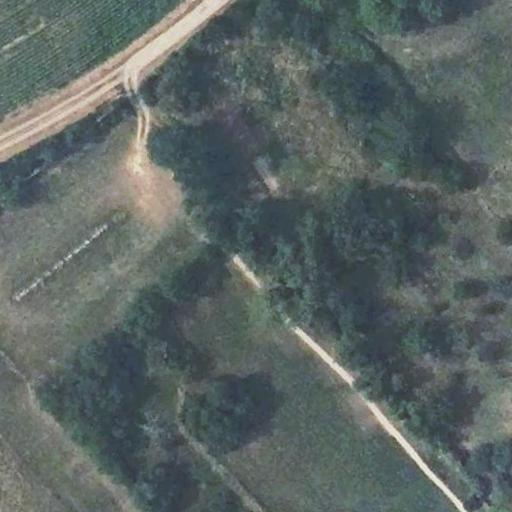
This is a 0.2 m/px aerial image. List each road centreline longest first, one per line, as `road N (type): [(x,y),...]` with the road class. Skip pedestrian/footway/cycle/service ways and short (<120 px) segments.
road 1 (track): [(511,478),(500,488),(124,76)]
road 2 (track): [(0,138),(124,76),(221,0)]
